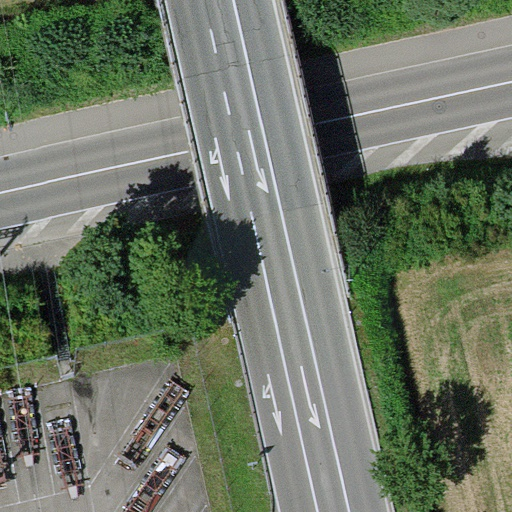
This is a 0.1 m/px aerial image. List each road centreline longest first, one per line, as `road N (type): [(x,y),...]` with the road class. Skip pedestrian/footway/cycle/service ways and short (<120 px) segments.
road 1 (secondary): [(205,0),(320,511)]
road 2 (secondary): [(0,194),(511,83)]
